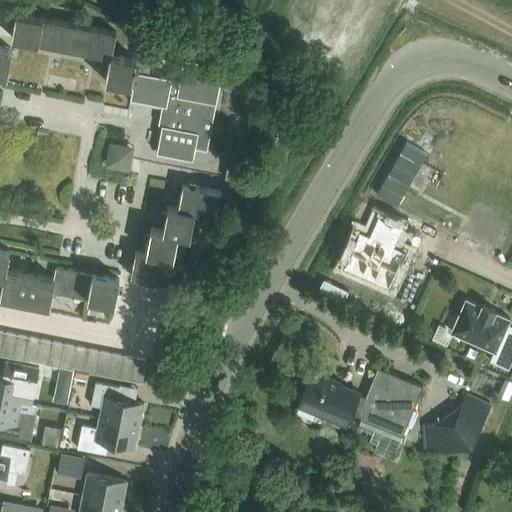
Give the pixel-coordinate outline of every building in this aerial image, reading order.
[(37,41),(42,16),(16,10),(11,36),(30,40),(37,41)] [(42,16),(37,41),(74,48),(79,23),(42,16)] [(79,23),(74,48),(110,56),(111,53),(112,53),(116,30),(79,23)] [(136,58),(131,84),(133,85),(131,97),(166,104),(157,150),(192,157),(194,146),(207,148),(223,65),(184,57),(179,78),(149,72),(155,39),(140,36),(136,58)] [(12,48),(0,45),(0,73),(7,75),(12,48)] [(111,53),(110,56),(106,79),(131,84),(136,58),(112,53),(111,53)] [(395,135),(364,187),(385,199),(416,148),(395,135)] [(511,153),(476,135),(459,167),(506,191),(501,202),(511,207),(511,153)] [(107,163),(132,167),(136,142),(111,137),(107,163)] [(241,158),(228,156),(224,179),(237,182),(241,158)] [(183,182),(178,207),(195,210),(194,211),(216,215),(221,189),(183,182)] [(168,205),(163,229),(178,231),(177,233),(190,236),(194,211),(195,210),(178,207),(168,205)] [(414,259),(425,235),(401,225),(396,237),(371,226),(351,271),(388,287),(403,254),(414,259)] [(151,226),(147,251),(146,252),(173,257),(177,233),(178,231),(163,229),(151,226)] [(0,246),(0,275),(4,276),(5,267),(6,267),(10,249),(0,246)] [(136,249),(131,275),(168,282),(173,257),(146,252),(147,251),(136,249)] [(88,298),(93,272),(55,265),(53,276),(55,276),(52,291),(88,298)] [(4,276),(0,294),(25,299),(30,272),(6,267),(5,267),(4,276)] [(30,272),(25,299),(50,304),(52,291),(55,276),(53,276),(30,272)] [(114,303),(119,277),(93,272),(88,298),(114,303)] [(438,324),(432,338),(447,345),(453,331),(475,341),(494,350),(490,359),(509,368),(511,360),(511,324),(507,322),(509,319),(510,318),(509,317),(508,317),(494,311),(495,309),(494,308),(493,308),(483,304),(484,304),(482,303),(481,305),(467,299),(467,298),(465,298),(465,299),(452,329),(451,329),(438,324)] [(13,355),(17,333),(5,331),(1,353),(13,355)] [(25,358),(29,335),(17,333),(13,355),(25,358)] [(36,360),(41,337),(29,335),(25,358),(36,360)] [(48,362),(53,340),(41,337),(36,360),(48,362)] [(60,365),(64,342),(53,340),(48,362),(60,365)] [(72,367),(76,344),(64,342),(60,365),(72,367)] [(84,369),(88,347),(76,344),(72,367),(84,369)] [(95,372),(100,349),(88,347),(84,369),(95,372)] [(107,374),(112,351),(100,349),(95,372),(107,374)] [(119,376),(123,354),(112,351),(107,374),(119,376)] [(131,379),(135,356),(123,354),(119,376),(131,379)] [(135,356),(131,379),(143,381),(147,358),(135,356)] [(31,403),(38,365),(6,359),(3,374),(0,373),(0,396),(22,401),(31,403)] [(402,435),(420,391),(423,384),(378,366),(367,394),(311,372),(298,404),(346,423),(351,411),(362,415),(359,424),(374,430),(371,438),(378,441),(375,448),(396,456),(402,442),(401,441),(401,440),(401,439),(401,437),(402,435)] [(71,384),(74,370),(59,367),(58,375),(63,382),(71,384)] [(89,373),(76,370),(75,377),(88,380),(89,373)] [(511,380),(505,378),(498,395),(508,399),(511,391),(511,380)] [(100,416),(140,424),(144,402),(118,397),(120,385),(96,380),(91,404),(102,406),(100,416)] [(433,422),(423,423),(425,451),(472,446),(491,404),(467,392),(462,402),(433,422)] [(20,411),(22,401),(0,396),(0,419),(4,420),(1,432),(30,438),(35,414),(20,411)] [(66,424),(69,411),(50,406),(46,419),(66,424)] [(136,446),(140,424),(100,416),(98,426),(83,423),(78,447),(107,453),(109,441),(136,446)] [(41,444),(58,447),(61,427),(45,424),(41,444)] [(0,455),(0,482),(5,484),(8,469),(26,473),(31,448),(3,442),(1,456),(0,455)] [(378,457),(355,448),(346,469),(370,478),(378,457)] [(59,473),(83,478),(87,458),(63,453),(59,473)] [(83,494),(123,502),(128,480),(87,472),(83,494)] [(121,511),(123,502),(83,494),(79,511),(121,511)] [(42,511),(43,506),(23,502),(21,511),(42,511)] [(48,511),(73,511),(74,508),(50,503),(48,511)]
